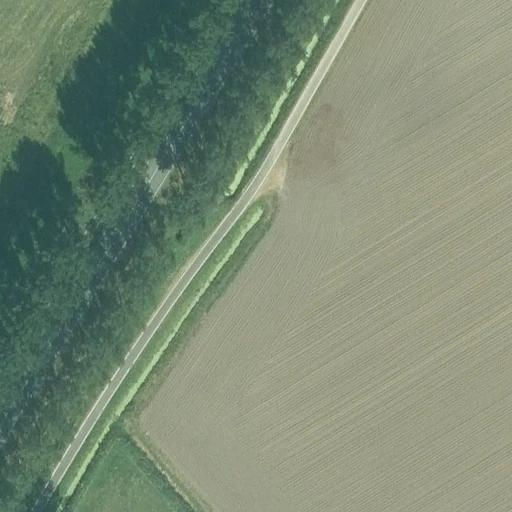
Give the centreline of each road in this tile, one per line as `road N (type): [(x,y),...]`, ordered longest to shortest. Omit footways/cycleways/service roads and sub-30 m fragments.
road 1 (unclassified): [(37,511),(103,403),(263,177),(359,0)]
road 2 (primary): [(0,418),(258,0)]
